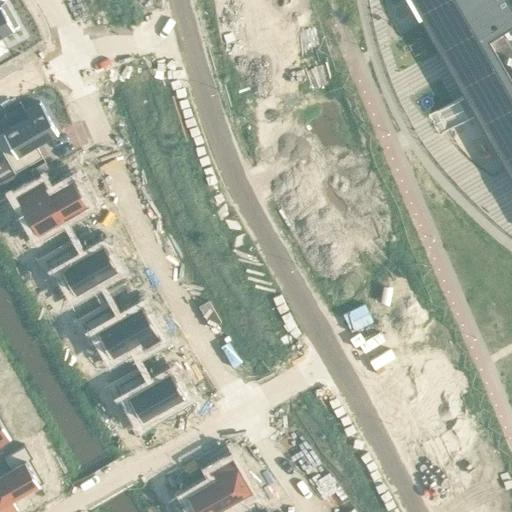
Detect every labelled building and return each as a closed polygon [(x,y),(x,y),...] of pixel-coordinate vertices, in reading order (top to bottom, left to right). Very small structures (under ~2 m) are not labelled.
[(511,0),(405,0),(461,95),(443,106),(456,129),(474,119),(511,184),(511,0)] [(0,35),(17,25),(4,2),(0,3),(0,35)] [(28,117),(0,133),(0,147),(14,172),(42,156),(35,145),(57,132),(39,102),(24,110),(28,117)] [(64,148),(54,154),(58,161),(68,155),(64,148)] [(44,161),(30,169),(34,176),(48,168),(44,161)] [(44,178),(23,190),(30,203),(44,228),(87,203),(73,178),(52,190),(44,178)] [(73,244),(53,255),(60,268),(73,293),(117,268),(104,243),(80,257),(73,244)] [(109,307),(90,317),(97,330),(110,354),(137,339),(141,345),(158,336),(154,330),(141,305),(116,319),(109,307)] [(140,372),(120,383),(127,396),(141,420),(184,395),(170,371),(147,384),(140,372)] [(0,443),(12,437),(0,416),(0,443)] [(8,469),(0,473),(0,511),(7,511),(17,507),(12,499),(43,482),(29,459),(32,457),(24,444),(1,457),(8,469)] [(220,475),(192,490),(204,511),(228,511),(224,504),(250,489),(236,465),(232,458),(215,467),(220,475)]
